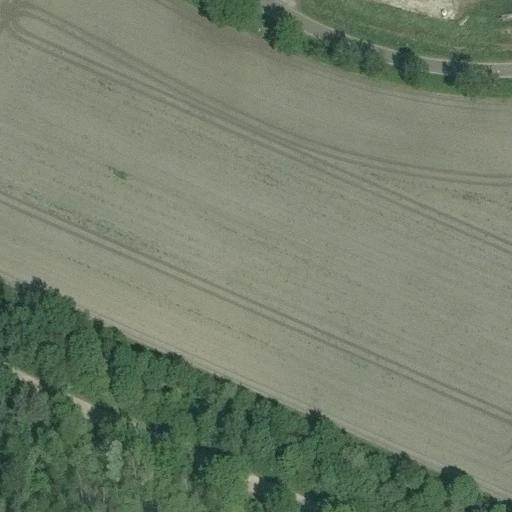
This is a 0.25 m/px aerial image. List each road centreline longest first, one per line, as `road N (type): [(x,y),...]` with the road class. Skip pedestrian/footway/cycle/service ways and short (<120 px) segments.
road 1 (track): [(0,371),(320,511)]
road 2 (unclassified): [(252,0),(365,53),(511,71)]
